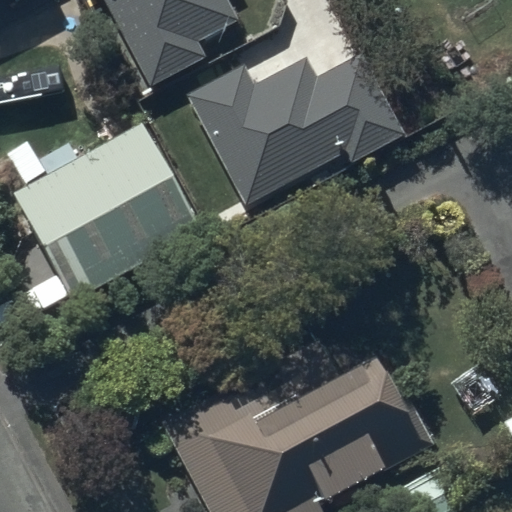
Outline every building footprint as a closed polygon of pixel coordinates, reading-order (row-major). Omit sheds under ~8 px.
[(87,0),(96,16),(108,10),(149,87),(205,58),(197,44),(237,23),(224,0),(87,0)] [(395,134),(352,51),(306,75),(297,58),(245,85),(234,64),(178,93),(237,205),(336,154),(341,162),(395,134)] [(202,237),(133,119),(2,195),(71,313),(202,237)] [(382,369),(369,346),(326,370),(310,339),(155,419),(206,511),(324,511),(318,501),(427,442),(408,410),(401,414),(377,372),(382,369)] [(511,416),(501,422),(511,443),(511,416)]
